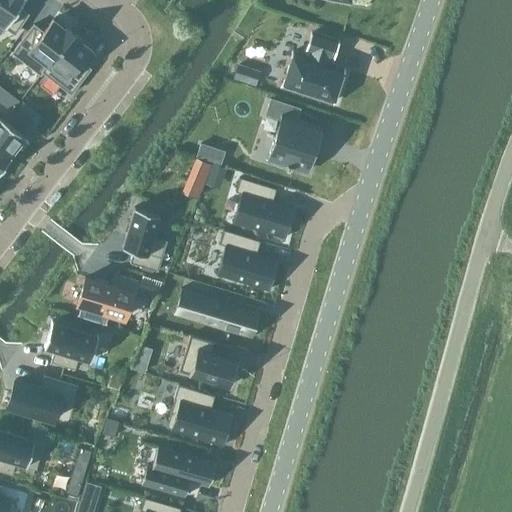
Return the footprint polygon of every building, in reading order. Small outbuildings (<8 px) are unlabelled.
[(22,0),(0,0),(0,33),(0,34),(5,27),(14,34),(28,14),(18,7),(22,0)] [(43,72),(73,32),(61,23),(60,25),(53,19),(43,32),(34,25),(12,53),(40,75),(43,72)] [(43,72),(71,94),(91,68),(81,61),(91,48),(84,43),(86,41),(73,32),(43,72)] [(304,56),(293,52),(281,87),(332,104),(344,69),(331,65),(338,42),(312,33),(304,56)] [(233,78),(255,85),(259,73),(237,66),(233,78)] [(299,108),(271,99),(266,114),(281,119),(268,160),(285,166),(285,167),(288,168),(289,167),(305,172),(320,127),(296,118),(299,108)] [(22,104),(14,114),(23,121),(31,111),(22,104)] [(0,147),(10,155),(25,136),(0,117),(0,147)] [(200,144),(196,155),(220,163),(223,151),(200,144)] [(0,170),(11,156),(10,155),(0,147),(0,170)] [(196,158),(182,191),(199,197),(210,171),(212,165),(196,158)] [(213,163),(212,165),(210,171),(222,176),(225,169),(213,163)] [(241,193),(232,222),(284,238),(285,236),(282,235),(290,208),(294,209),(294,207),(268,199),(271,188),(276,190),(276,188),(240,177),(235,191),(241,193)] [(133,250),(130,262),(158,271),(167,241),(152,236),(159,214),(134,207),(122,247),(133,250)] [(225,245),(216,274),(269,291),(269,288),(266,287),(274,260),(277,261),(278,259),(252,251),(255,241),(260,242),(260,241),(224,229),(219,243),(225,245)] [(179,277),(168,272),(158,294),(169,299),(179,277)] [(78,313),(78,315),(107,324),(108,323),(107,322),(110,313),(124,318),(131,293),(135,294),(139,281),(115,274),(111,285),(86,278),(78,304),(81,305),(79,314),(78,313)] [(180,290),(180,292),(188,294),(182,315),(173,312),(173,314),(252,338),(260,312),(180,290)] [(54,350),(51,362),(75,369),(78,357),(90,361),(98,335),(52,321),(44,347),(54,350)] [(190,335),(179,371),(229,386),(237,361),(211,354),(214,342),(190,335)] [(132,369),(144,372),(146,366),(134,362),(132,369)] [(15,380),(7,406),(53,420),(61,395),(72,399),(76,385),(44,376),(41,387),(15,380)] [(174,399),(165,427),(223,446),(224,443),(221,442),(229,416),(232,417),(233,414),(206,406),(209,396),(214,397),(215,396),(178,384),(174,399)] [(114,436),(119,421),(107,418),(102,433),(114,436)] [(0,470),(11,474),(15,462),(35,468),(43,442),(34,439),(0,428),(0,470)] [(37,429),(34,439),(43,442),(46,432),(37,429)] [(80,443),(66,489),(77,492),(91,446),(80,443)] [(158,447),(152,466),(146,465),(141,484),(185,497),(190,480),(209,485),(215,463),(158,447)] [(86,482),(82,494),(96,499),(100,487),(86,482)] [(66,489),(64,496),(75,499),(77,492),(66,489)] [(143,511),(174,511),(175,508),(180,509),(181,508),(144,497),(140,511),(143,511)] [(64,500),(62,508),(73,511),(75,503),(64,500)]
